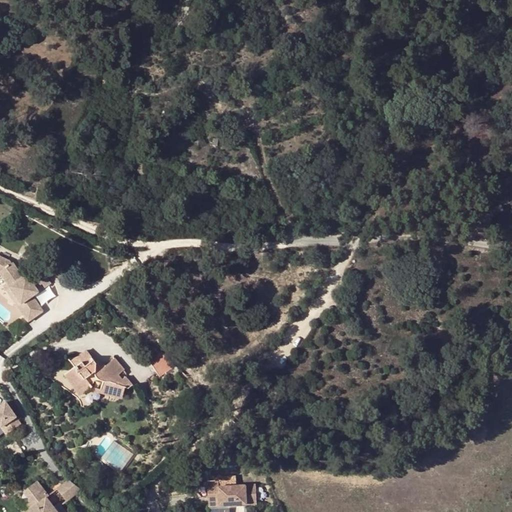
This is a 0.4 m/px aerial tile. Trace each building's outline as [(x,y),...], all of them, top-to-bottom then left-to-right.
[(499,205),(493,208),(495,214),(491,217),(489,221),(487,225),(487,230),(489,234),(491,238),(495,241),(499,243),(504,244),(509,243),(511,241),(511,213),(507,212),(502,211),(499,205)] [(0,254),(0,272),(28,318),(41,310),(31,294),(46,285),(35,267),(23,275),(14,260),(11,261),(10,259),(0,254)] [(80,362),(73,368),(77,373),(70,379),(78,389),(76,391),(79,396),(88,389),(91,386),(89,384),(91,376),(97,377),(96,381),(101,382),(99,388),(110,391),(109,394),(122,396),(124,387),(127,388),(131,385),(125,377),(121,380),(116,379),(117,375),(123,370),(114,359),(104,367),(98,371),(93,369),(94,360),(87,351),(77,358),(80,362)] [(162,353),(158,356),(174,371),(162,353)] [(174,371),(158,356),(150,362),(162,379),(174,371)] [(70,364),(73,368),(80,362),(77,358),(70,364)] [(104,367),(94,360),(93,369),(98,371),(104,367)] [(77,373),(73,368),(64,375),(76,391),(78,389),(70,379),(77,373)] [(0,434),(4,432),(6,435),(22,424),(6,401),(0,405),(0,434)] [(258,508),(257,487),(237,488),(237,478),(219,479),(219,484),(208,484),(210,510),(258,508)] [(81,491),(68,481),(56,491),(65,504),(81,491)] [(193,501),(188,482),(166,489),(167,492),(171,505),(172,507),(193,501)] [(36,483),(22,494),(28,501),(24,504),(29,511),(28,511),(62,511),(57,506),(53,509),(45,500),(47,498),(36,483)] [(171,505),(167,492),(157,495),(161,508),(171,505)]
